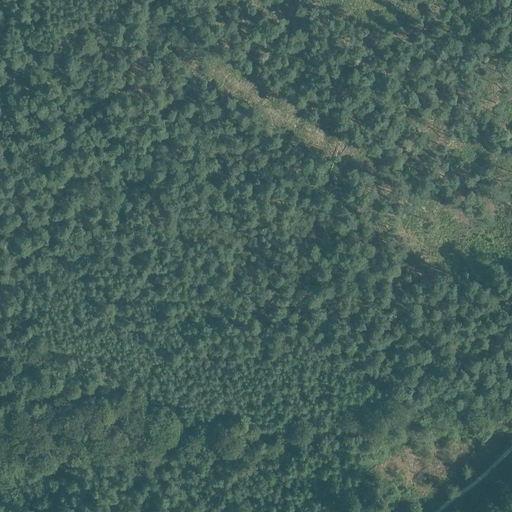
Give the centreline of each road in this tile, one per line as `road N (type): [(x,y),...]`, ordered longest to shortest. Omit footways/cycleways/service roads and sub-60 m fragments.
road 1 (track): [(0,461),(407,422)]
road 2 (track): [(218,441),(0,326)]
